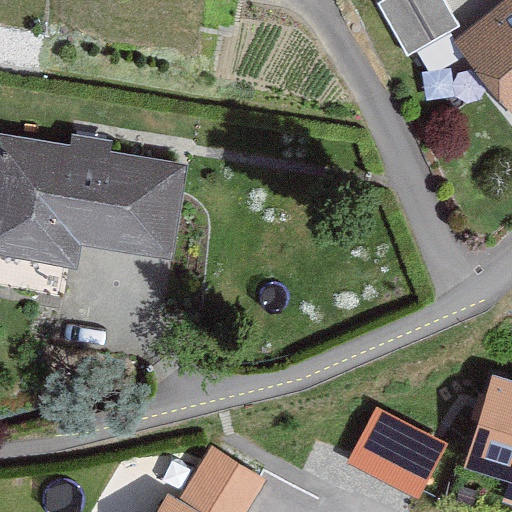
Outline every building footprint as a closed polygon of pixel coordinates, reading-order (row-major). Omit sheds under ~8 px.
[(443,0),(383,0),(378,3),(408,55),(458,26),(443,0)] [(511,0),(461,42),(511,102),(511,0)] [(70,148),(0,135),(0,259),(76,273),(80,249),(172,264),(187,167),(112,154),(114,143),(72,135),(70,148)] [(508,485),(503,504),(511,506),(511,383),(493,377),(478,429),(463,470),(508,485)] [(346,456),(422,492),(450,432),(374,396),(346,456)] [(239,464),(213,446),(177,503),(192,511),(247,511),(267,481),(239,464)] [(192,511),(177,503),(168,497),(160,511),(192,511)]
